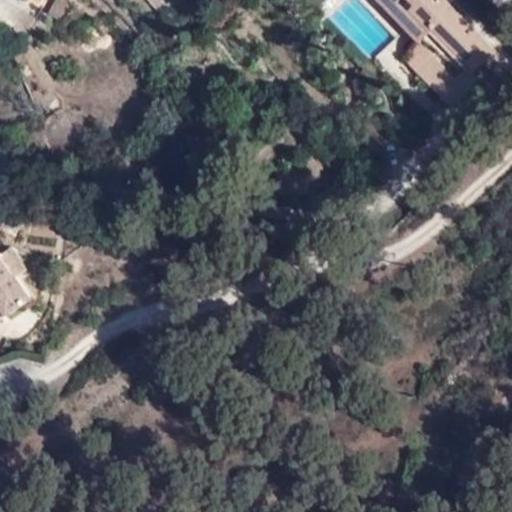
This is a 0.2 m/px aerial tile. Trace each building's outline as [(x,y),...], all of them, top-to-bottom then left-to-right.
[(432,121),(461,94),(373,0),(367,0),(365,2),(405,46),(382,67),(432,121)] [(430,0),(373,0),(461,94),(471,85),(462,75),(483,57),(430,0)] [(58,17),(72,23),(82,11),(65,3),(58,17)] [(85,12),(82,11),(72,23),(76,24),(85,12)] [(0,42),(0,61),(3,62),(8,45),(0,42)] [(164,79),(175,91),(183,84),(172,73),(164,79)] [(0,299),(9,314),(34,298),(21,276),(17,278),(4,255),(0,251),(0,299)] [(25,273),(12,252),(4,255),(17,278),(21,276),(25,273)] [(0,317),(1,320),(9,314),(0,299),(0,317)]
